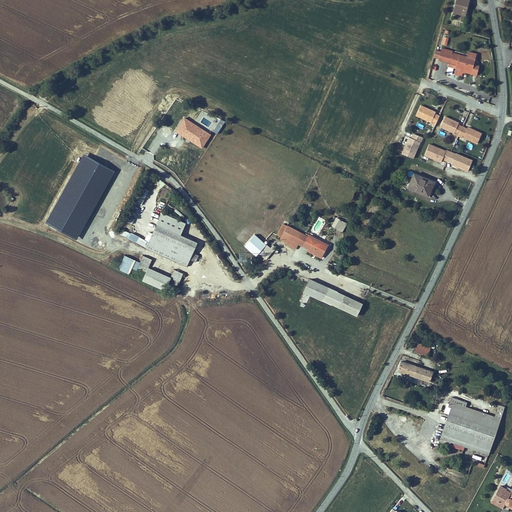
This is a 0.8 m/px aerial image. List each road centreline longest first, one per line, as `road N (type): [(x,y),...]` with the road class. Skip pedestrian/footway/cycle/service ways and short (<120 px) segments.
road 1 (unclassified): [(0,79),(168,175),(358,439)]
road 2 (tertiary): [(501,114),(479,181),(358,439)]
road 3 (unknown): [(375,393),(431,413),(456,392),(480,404)]
